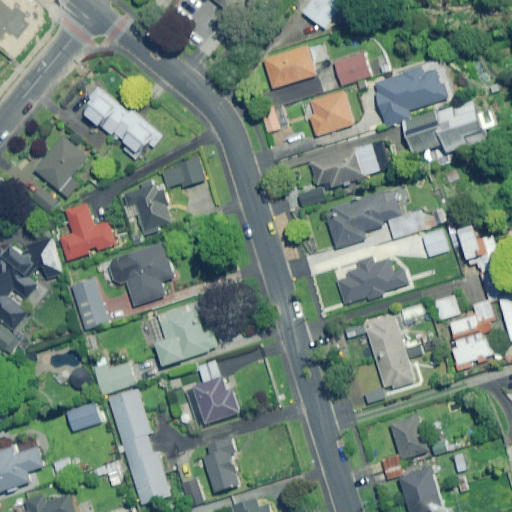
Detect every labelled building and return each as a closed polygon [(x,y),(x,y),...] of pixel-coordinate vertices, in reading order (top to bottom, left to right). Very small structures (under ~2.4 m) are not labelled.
[(212,0),(229,13),(237,3),(240,5),(243,0),(212,0)] [(347,0),(313,0),(303,13),(326,30),(347,0)] [(318,76),(309,47),(266,60),(274,89),(318,76)] [(372,77),(365,53),(334,62),(341,87),(372,77)] [(403,122),(413,119),(411,112),(452,99),(447,84),(443,85),(438,67),(426,71),(424,65),(397,73),(398,76),(375,83),(378,93),(376,94),(386,127),(403,122)] [(165,136),(98,86),(87,101),(93,106),(86,115),(139,155),(146,147),(149,149),(151,146),(155,149),(165,136)] [(356,126),(345,92),(303,105),(308,121),(311,120),(316,138),(356,126)] [(413,119),(403,122),(413,155),(443,147),(445,154),(468,147),(466,140),(485,134),(484,131),(496,127),(492,112),(479,116),(475,100),(413,119)] [(279,131),(275,110),(263,113),(268,133),(279,131)] [(88,158),(63,138),(36,172),(68,198),(79,184),(72,178),(88,158)] [(395,169),(386,142),(337,157),(337,154),(310,163),(318,186),(323,184),(326,191),(395,169)] [(206,180),(198,159),(162,173),(168,189),(181,184),(183,189),(206,180)] [(152,181),(117,195),(126,219),(136,216),(145,237),(159,232),(158,228),(172,223),(166,206),(170,204),(163,186),(155,189),(152,181)] [(58,202),(41,188),(32,199),(49,213),(58,202)] [(327,200),(323,188),(299,196),(302,208),(327,200)] [(393,240),(427,230),(422,212),(405,216),(400,199),(391,202),(389,194),(367,201),(366,198),(332,208),(333,212),(326,214),(336,249),(368,240),(366,233),(386,227),(385,222),(388,222),(389,226),(393,240)] [(89,254),(88,251),(98,248),(99,251),(116,245),(109,223),(94,228),(87,205),(66,211),(74,234),(60,239),(67,261),(89,254)] [(460,230),(469,261),(478,259),(481,272),(504,266),(495,235),(479,239),(475,226),(460,230)] [(450,251),(444,230),(423,237),(429,258),(450,251)] [(32,281),(42,268),(47,280),(62,275),(52,241),(37,246),(30,241),(22,251),(13,244),(6,252),(0,247),(0,316),(4,319),(2,322),(14,331),(28,314),(8,297),(15,290),(28,300),(39,287),(32,281)] [(175,278),(164,244),(109,261),(116,285),(127,282),(134,307),(167,297),(163,282),(175,278)] [(339,281),(345,305),(369,299),(370,302),(387,297),(386,292),(407,287),(403,270),(392,273),(389,260),(374,264),(372,256),(358,260),(360,268),(347,272),(349,279),(339,281)] [(511,268),(482,277),(490,302),(500,299),(511,340),(511,268)] [(110,323),(96,280),(72,287),(86,330),(110,323)] [(460,315),(454,297),(435,303),(440,321),(460,315)] [(481,332),(482,334),(492,331),(490,322),(494,321),(489,303),(474,307),(477,316),(450,323),(455,339),(481,332)] [(165,367),(220,349),(214,331),(205,334),(195,304),(159,317),(167,341),(157,344),(165,367)] [(415,384),(416,383),(397,322),(393,323),(392,319),(374,324),(375,327),(367,330),(386,389),(393,387),(394,391),(402,389),(403,394),(417,389),(415,384)] [(17,336),(0,323),(0,346),(5,351),(17,336)] [(365,335),(364,327),(345,331),(347,339),(365,335)] [(477,360),(478,364),(488,361),(487,358),(495,355),(490,338),(483,340),(482,337),(457,344),(459,349),(453,351),(459,371),(469,369),(468,363),(477,360)] [(511,355),(509,357),(507,351),(495,355),(497,361),(504,359),(507,365),(511,363),(511,355)] [(203,383),(186,389),(199,428),(241,414),(232,390),(228,391),(218,361),(198,367),(203,383)] [(137,385),(131,364),(97,375),(103,396),(137,385)] [(90,383),(91,380),(91,377),(89,374),(87,371),(84,369),(81,369),(77,369),(74,371),(72,373),(70,376),(70,379),(70,382),(71,385),(74,388),(77,389),(80,390),(83,390),(86,388),(89,386),(90,383)] [(387,400),(384,388),(365,393),(368,404),(387,400)] [(152,434),(138,391),(110,400),(143,505),(171,497),(158,453),(154,455),(148,436),(152,434)] [(102,424),(96,404),(64,414),(70,433),(102,424)] [(446,418),(442,409),(431,413),(434,422),(446,418)] [(430,452),(419,417),(392,426),(402,461),(430,452)] [(15,433),(0,437),(0,492),(32,483),(29,473),(44,468),(38,448),(21,454),(15,433)] [(235,447),(232,438),(218,442),(221,453),(204,458),(215,493),(237,486),(231,470),(237,468),(231,448),(235,447)] [(432,446),(435,457),(448,453),(445,442),(432,446)] [(467,471),(463,455),(454,457),(458,473),(467,471)] [(400,466),(397,456),(382,460),(385,471),(388,480),(403,476),(400,466)] [(76,475),(68,460),(54,466),(62,481),(76,475)] [(407,504),(440,494),(434,474),(436,474),(434,467),(399,477),(407,504)] [(204,503),(195,480),(182,485),(191,508),(204,503)] [(472,502),(470,493),(451,497),(452,506),(472,502)] [(445,511),(440,494),(407,504),(409,511),(445,511)] [(76,511),(72,496),(61,500),(48,504),(45,496),(20,504),(22,510),(16,511),(76,511)] [(271,511),(269,505),(261,508),(258,498),(232,506),(233,511),(271,511)]
